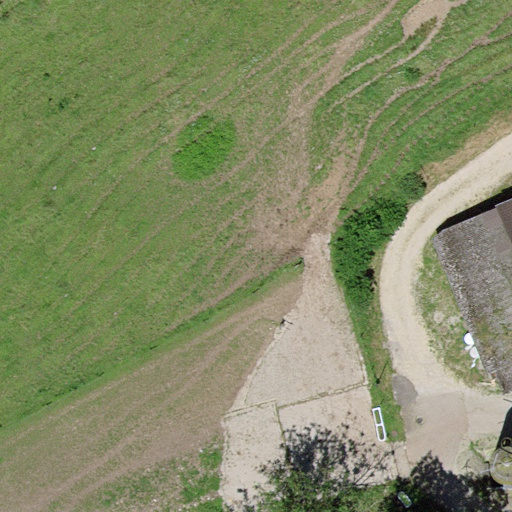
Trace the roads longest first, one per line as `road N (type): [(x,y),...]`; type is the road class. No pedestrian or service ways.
road 1 (track): [(434,389),(404,343),(405,234),(450,194),(511,158)]
road 2 (track): [(505,415),(434,389),(406,426),(414,476),(453,511)]
